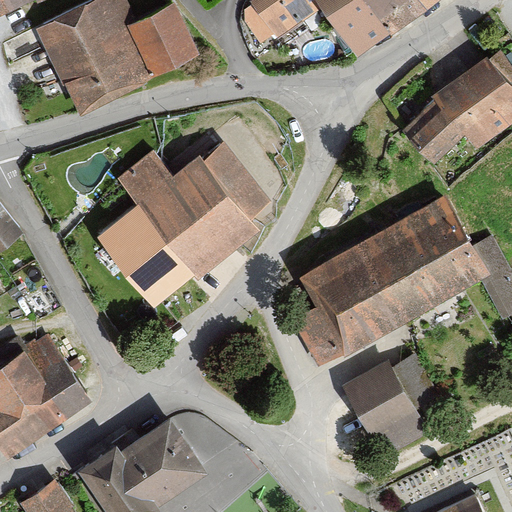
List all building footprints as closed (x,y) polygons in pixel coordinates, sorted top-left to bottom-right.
[(120,12),(130,8),(125,0),(71,0),(32,19),(72,104),(153,65),(151,62),(145,65),(120,12)] [(192,42),(172,0),(146,0),(130,8),(120,12),(145,65),(151,62),(192,42)] [(322,0),(321,0),(248,0),(242,5),(241,14),(258,38),(271,29),(274,32),(322,0)] [(321,0),(322,0),(350,43),(383,21),(386,24),(421,0),(321,0)] [(511,113),(511,79),(482,42),(427,85),(430,88),(460,126),(474,143),(511,113)] [(460,126),(430,88),(398,120),(430,155),(460,126)] [(164,161),(149,142),(112,171),(129,192),(88,225),(146,296),(187,263),(191,267),(251,218),(246,211),(268,193),(217,130),(197,147),(191,140),(164,161)] [(471,240),(440,182),(292,261),(310,295),(295,303),(321,351),(476,268),(484,264),(471,240)] [(0,251),(22,235),(0,205),(0,251)] [(484,264),(476,268),(500,313),(511,306),(511,271),(490,229),(471,240),(484,264)] [(87,403),(47,340),(31,350),(28,344),(0,360),(0,443),(6,453),(87,403)] [(411,346),(388,358),(414,404),(437,392),(411,346)] [(388,358),(384,350),(336,376),(379,454),(427,427),(414,404),(388,358)] [(201,462),(170,414),(122,445),(118,439),(82,462),(115,511),(146,511),(159,504),(153,494),(201,462)] [(74,511),(57,484),(28,502),(34,511),(74,511)] [(484,511),(471,485),(428,507),(418,511),(484,511)]
